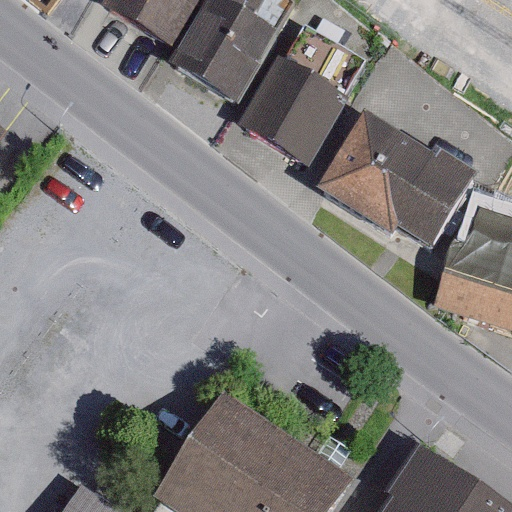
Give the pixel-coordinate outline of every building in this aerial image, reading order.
[(115,0),(103,20),(173,61),(209,0),(115,0)] [(268,0),(219,0),(172,76),(239,118),(280,51),(276,49),(296,17),(268,0)] [(278,71),(237,138),(309,182),(350,115),(343,111),(365,76),(306,39),(284,74),(278,71)] [(364,131),(315,208),(393,257),(400,246),(433,267),(479,194),(436,166),(431,174),(364,131)] [(463,227),(436,320),(511,343),(511,206),(497,202),(477,217),(471,215),(468,229),(463,227)] [(99,511),(82,500),(74,511),(343,511),(353,497),(224,412),(156,511),(99,511)] [(384,511),(498,511),(417,458),(382,510),(384,511)]
